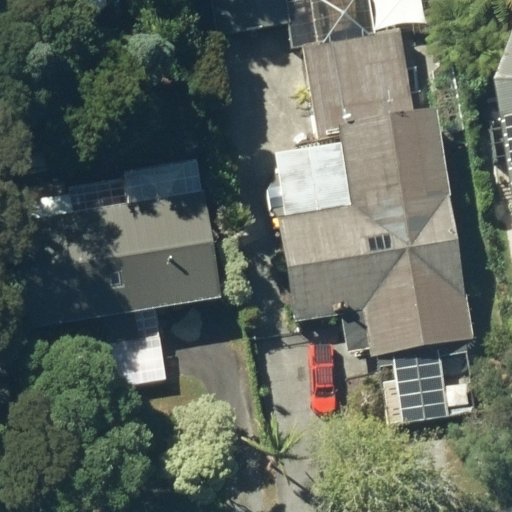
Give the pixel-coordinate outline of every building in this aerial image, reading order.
[(119,0),(56,0),(82,32),(119,0)] [(203,0),(210,38),(286,26),(281,0),(203,0)] [(368,36),(361,0),(303,0),(312,47),(295,50),(309,140),(327,139),(339,213),(267,224),(286,328),(333,321),(339,359),(361,354),(362,363),(466,343),(427,117),(407,121),(392,32),(368,36)] [(481,87),(511,256),(511,57),(489,61),(481,87)] [(207,306),(188,201),(75,218),(71,196),(14,205),(18,227),(0,231),(0,237),(17,337),(207,306)]
